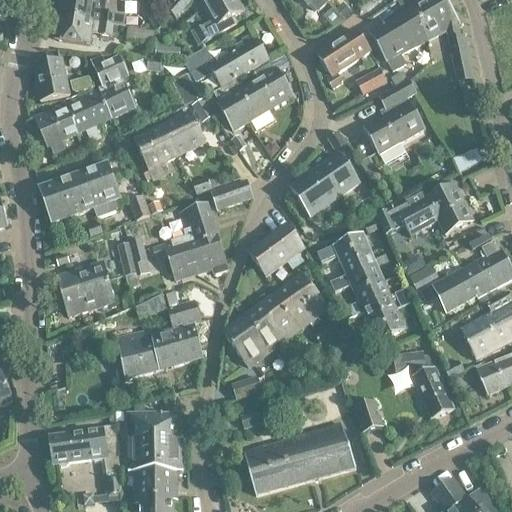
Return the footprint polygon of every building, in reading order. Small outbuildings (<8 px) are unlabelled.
[(62,0),(61,2),(60,8),(62,11),(61,19),(91,24),(91,23),(101,25),(113,27),(123,28),(125,16),(104,13),(106,0),(62,0)] [(190,5),(184,0),(179,0),(174,6),(183,14),(190,5)] [(212,24),(191,35),(198,47),(236,26),(233,20),(243,14),(235,0),(221,0),(204,10),(212,24)] [(198,0),(204,10),(221,0),(198,0)] [(300,0),(308,7),(310,6),(317,13),(327,4),(323,0),(300,0)] [(398,5),(404,15),(369,36),(386,65),(391,74),(404,67),(400,58),(427,43),(412,10),(406,0),(398,5)] [(427,43),(447,33),(458,84),(472,81),(463,38),(458,39),(456,29),(460,26),(443,0),(427,0),(412,10),(427,43)] [(174,6),(167,14),(176,22),(183,14),(174,6)] [(91,24),(61,19),(59,27),(56,30),(55,36),(58,39),(57,42),(88,47),(90,29),(100,31),(101,25),(91,23),(91,24)] [(113,27),(101,25),(100,31),(99,37),(111,39),(113,27)] [(127,32),(126,43),(155,45),(156,34),(127,32)] [(321,64),(320,66),(326,74),(328,73),(332,80),(327,83),(332,92),(342,85),(337,77),(370,55),(355,32),(317,57),(321,64)] [(209,71),(206,73),(209,77),(212,75),(221,91),(237,82),(236,81),(268,63),(256,42),(245,49),(242,44),(235,49),(237,53),(228,59),(226,54),(219,58),(222,63),(209,70),(209,71)] [(205,51),(195,57),(183,64),(196,85),(209,77),(206,73),(203,68),(212,63),(205,51)] [(119,59),(106,65),(93,70),(102,90),(97,92),(111,121),(134,111),(123,87),(129,85),(127,79),(128,79),(119,59)] [(69,98),(62,62),(32,68),(40,104),(69,98)] [(163,65),(162,65),(148,64),(147,74),(162,75),(163,65)] [(217,106),(234,134),(292,99),(276,72),(273,73),(269,67),(254,75),(255,77),(251,79),(254,85),(238,94),(236,89),(239,87),(237,82),(221,91),(213,96),(219,106),(217,106)] [(379,72),(356,85),(363,97),(386,84),(379,72)] [(391,82),(396,90),(408,84),(403,76),(391,82)] [(174,84),(187,108),(200,101),(187,77),(174,84)] [(95,92),(92,82),(79,86),(81,96),(95,92)] [(396,90),(383,98),(379,100),(388,116),(364,130),(379,158),(424,132),(406,101),(415,96),(408,84),(396,90)] [(97,92),(64,107),(77,137),(85,133),(91,146),(102,141),(97,128),(111,121),(97,92)] [(192,108),(202,125),(213,119),(202,101),(192,108)] [(65,151),(61,144),(77,137),(64,107),(34,121),(47,150),(50,149),(53,156),(65,151)] [(176,159),(205,146),(190,115),(161,129),(176,159)] [(133,142),(148,172),(142,174),(146,183),(151,181),(152,183),(170,174),(165,165),(176,159),(161,129),(133,142)] [(338,135),(327,141),(335,154),(346,148),(338,135)] [(238,139),(232,143),(239,153),(245,149),(238,139)] [(270,147),(266,150),(272,159),(280,151),(276,148),(270,147)] [(358,186),(339,158),(314,174),(334,203),(358,186)] [(368,161),(358,166),(369,183),(378,178),(368,161)] [(461,188),(485,178),(480,165),(456,175),(461,188)] [(86,195),(92,212),(94,212),(97,221),(116,214),(117,211),(115,204),(121,202),(108,166),(85,174),(90,188),(87,189),(88,194),(86,195)] [(39,191),(52,227),(92,212),(86,195),(88,194),(87,189),(90,188),(85,174),(39,191)] [(290,191),(310,220),(334,203),(314,174),(290,191)] [(209,181),(201,184),(204,194),(212,191),(223,188),(221,180),(210,184),(209,181)] [(201,184),(193,187),(196,197),(204,194),(201,184)] [(252,201),(246,184),(211,196),(217,213),(252,201)] [(426,202),(438,224),(445,238),(472,224),(453,188),(426,202)] [(404,228),(410,239),(438,224),(426,202),(423,195),(376,220),(385,238),(404,228)] [(4,202),(0,201),(0,199),(0,232),(8,230),(8,228),(10,225),(8,217),(5,217),(4,212),(6,210),(4,202)] [(150,218),(147,210),(143,199),(128,205),(135,224),(150,218)] [(368,204),(356,213),(363,223),(375,214),(368,204)] [(163,247),(175,284),(211,272),(213,277),(229,273),(207,207),(179,216),(186,240),(163,247)] [(102,235),(99,226),(87,231),(90,239),(102,235)] [(303,252),(286,228),(248,256),(265,280),(286,265),(297,256),(303,252)] [(322,268),(338,260),(352,254),(356,262),(370,255),(362,236),(333,249),(317,256),(322,268)] [(468,249),(469,249),(471,253),(491,242),(489,238),(482,240),(467,247),(468,249)] [(132,256),(144,253),(141,241),(129,244),(132,256)] [(482,251),(486,259),(463,272),(478,300),(511,281),(511,275),(500,251),(498,252),(494,244),(482,251)] [(147,264),(144,253),(132,256),(133,261),(135,268),(147,264)] [(338,260),(346,278),(348,282),(377,269),(370,255),(356,262),(352,254),(338,260)] [(297,256),(286,265),(292,272),(303,264),(297,256)] [(58,268),(69,265),(67,257),(55,261),(58,268)] [(122,264),(126,278),(137,275),(135,268),(133,261),(122,264)] [(409,262),(399,267),(406,279),(416,273),(409,262)] [(114,306),(115,306),(103,264),(56,280),(68,320),(77,317),(78,320),(82,319),(82,316),(95,312),(96,315),(100,314),(99,310),(110,307),(111,310),(115,309),(114,306)] [(335,296),(351,289),(354,297),(383,284),(377,269),(348,282),(346,278),(330,286),(335,296)] [(432,289),(446,316),(476,299),(477,300),(478,300),(463,272),(432,289)] [(141,288),(137,275),(126,278),(130,291),(141,288)] [(424,287),(418,276),(410,280),(416,292),(424,287)] [(318,322),(315,319),(327,310),(301,277),(260,308),(275,328),(271,331),(282,345),(312,322),(314,325),(318,322)] [(342,312),(347,323),(363,316),(361,311),(390,298),(383,284),(354,297),(358,305),(342,312)] [(178,307),(175,294),(165,297),(169,309),(178,307)] [(507,295),(486,307),(490,315),(484,318),(484,319),(459,332),(475,363),(511,343),(511,303),(511,304),(507,295)] [(162,297),(153,302),(157,315),(166,313),(162,297)] [(363,316),(371,334),(385,328),(381,319),(396,313),(390,298),(361,311),(363,316)] [(120,346),(125,380),(202,361),(193,326),(202,324),(196,303),(168,310),(173,330),(151,336),(152,338),(144,340),(142,333),(118,338),(120,346)] [(248,370),(282,345),(271,331),(275,328),(260,308),(222,336),(248,370)] [(375,345),(404,332),(396,313),(381,319),(385,328),(371,334),(375,345)] [(311,339),(318,348),(334,337),(327,328),(311,339)] [(351,351),(355,360),(367,355),(363,345),(351,351)] [(285,357),(290,365),(302,358),(296,350),(285,357)] [(431,422),(453,412),(435,370),(433,370),(429,361),(423,362),(422,355),(394,359),(397,374),(413,372),(415,378),(412,379),(431,422)] [(511,357),(475,372),(486,398),(511,387),(511,357)] [(458,365),(444,373),(449,383),(463,375),(458,365)] [(0,374),(0,409),(12,405),(1,374),(0,374)] [(257,380),(232,388),(236,402),(262,394),(257,380)] [(174,406),(172,399),(163,402),(165,409),(174,406)] [(363,436),(382,430),(374,404),(354,410),(363,436)] [(145,413),(143,407),(133,409),(135,416),(145,413)] [(127,423),(127,475),(134,475),(176,474),(182,474),(182,441),(179,441),(179,417),(146,418),(127,423)] [(255,499),(355,471),(341,427),(244,456),(255,499)] [(119,487),(119,475),(118,465),(121,465),(115,429),(103,431),(48,439),(53,468),(58,467),(60,469),(66,468),(68,466),(92,462),(95,464),(100,463),(102,461),(104,460),(107,482),(109,497),(120,496),(119,487)] [(177,502),(176,474),(134,475),(134,506),(138,506),(138,511),(172,511),(173,502),(177,502)] [(497,511),(482,490),(467,501),(453,481),(431,496),(441,511),(497,511)] [(93,497),(83,498),(84,511),(85,511),(95,511),(93,497)]
